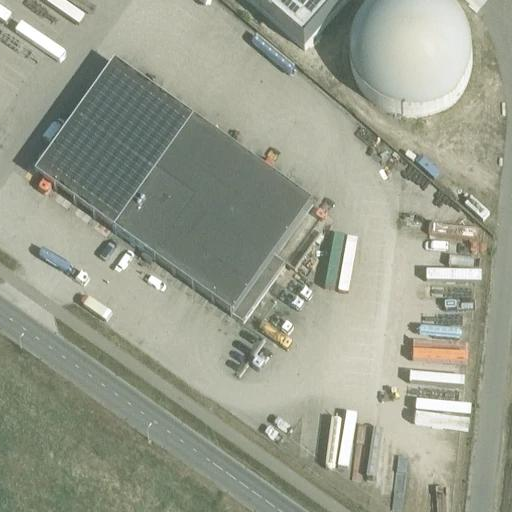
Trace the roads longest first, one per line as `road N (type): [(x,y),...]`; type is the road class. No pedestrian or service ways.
road 1 (tertiary): [(283,511),(0,311)]
road 2 (unknown): [(483,511),(511,212)]
